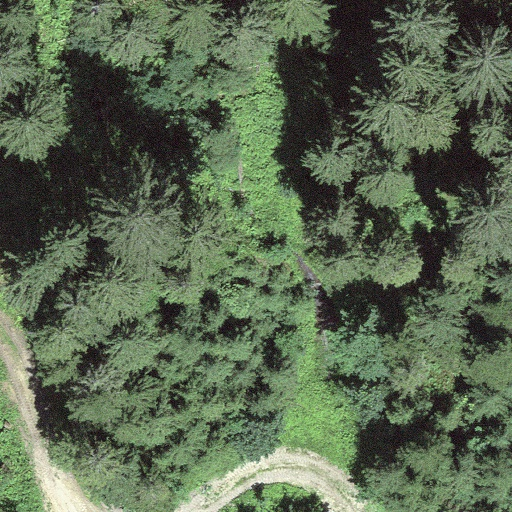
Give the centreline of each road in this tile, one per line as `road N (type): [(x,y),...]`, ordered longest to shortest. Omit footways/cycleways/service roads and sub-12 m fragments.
road 1 (track): [(192,511),(250,458),(291,447),(318,456),(347,481),(365,511)]
road 2 (track): [(0,328),(21,361),(76,511)]
